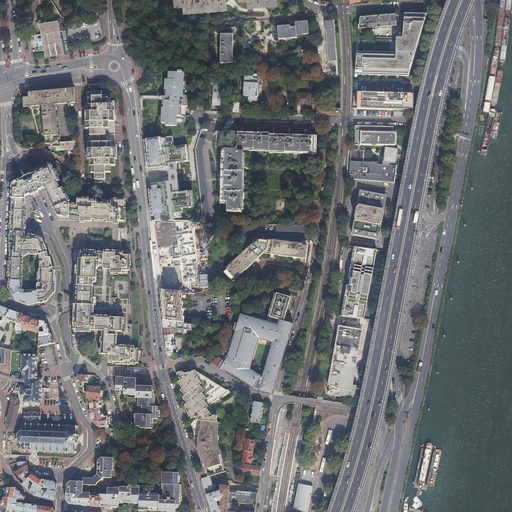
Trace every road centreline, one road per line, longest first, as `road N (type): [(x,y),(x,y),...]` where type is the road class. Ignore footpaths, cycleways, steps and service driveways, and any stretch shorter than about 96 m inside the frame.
road 1 (motorway): [(343,511),(375,401),(433,100),(464,0)]
road 2 (motorway): [(455,0),(425,98),(376,355),(334,511)]
road 3 (primary): [(130,95),(160,367),(203,511)]
road 4 (residential): [(333,119),(312,268),(277,399)]
road 5 (primary): [(391,511),(436,279)]
road 6 (unknown): [(317,234),(216,225),(204,154),(215,117)]
road 7 (residential): [(109,511),(115,410),(102,377),(75,360)]
road 8 (residential): [(300,0),(344,10),(455,0)]
road 9 (residential): [(67,367),(91,446),(61,478),(58,506)]
road 10 (residential): [(75,360),(65,332),(66,268),(46,220)]
road 11 (primary): [(400,420),(436,279)]
road 12 (residential): [(0,391),(6,471),(31,498),(58,506)]
road 13 (primary): [(414,191),(387,325)]
road 14 (residential): [(333,119),(207,117)]
